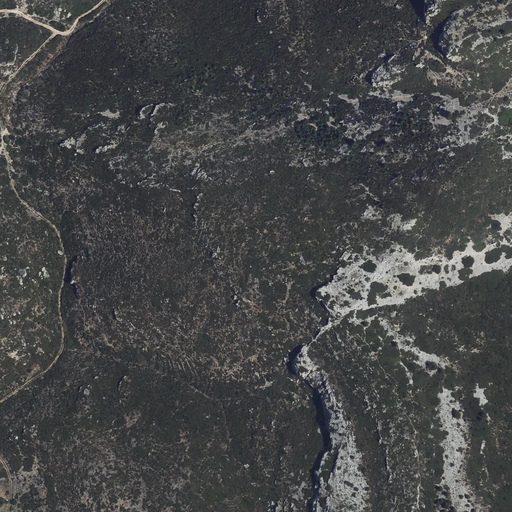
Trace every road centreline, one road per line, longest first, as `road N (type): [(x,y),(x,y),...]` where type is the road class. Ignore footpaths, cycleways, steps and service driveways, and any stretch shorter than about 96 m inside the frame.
road 1 (track): [(0,402),(57,360),(66,262),(56,228),(16,192),(0,118)]
road 2 (track): [(105,0),(63,33),(0,13)]
